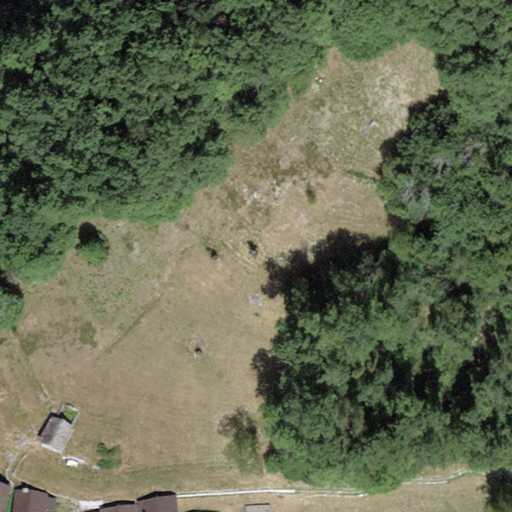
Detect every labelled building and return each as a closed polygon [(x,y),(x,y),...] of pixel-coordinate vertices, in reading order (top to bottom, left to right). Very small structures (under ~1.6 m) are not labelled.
[(74,427),(51,415),(38,441),(61,453),(74,427)] [(511,439),(502,470),(511,473),(511,439)] [(0,511),(4,511),(12,490),(0,485),(0,511)] [(15,489),(12,511),(45,511),(46,511),(52,511),(53,511),(55,500),(46,499),(47,493),(15,489)] [(177,511),(175,495),(136,501),(137,511),(177,511)]
